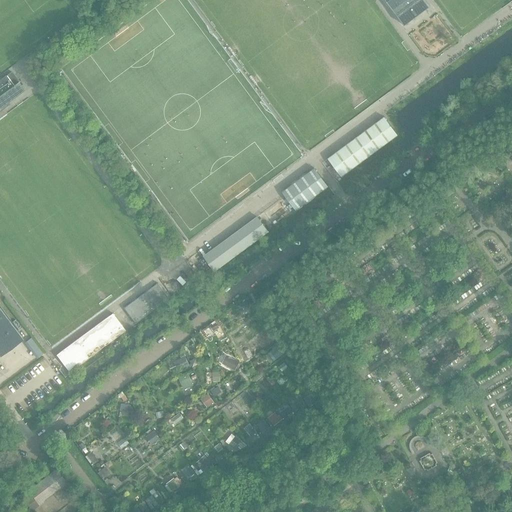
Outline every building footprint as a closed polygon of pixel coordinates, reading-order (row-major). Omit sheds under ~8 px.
[(374,0),(402,37),(435,12),(426,0),(374,0)] [(0,111),(10,104),(8,102),(24,90),(19,83),(13,88),(5,77),(0,80),(0,111)] [(397,135),(384,117),(328,159),(341,176),(397,135)] [(328,186),(315,168),(283,192),(296,210),(328,186)] [(268,231),(257,217),(204,256),(214,270),(268,231)] [(169,298),(158,283),(123,308),(135,324),(169,298)] [(0,354),(1,355),(20,340),(0,312),(0,354)] [(69,372),(125,331),(112,313),(56,355),(69,372)] [(34,336),(26,340),(34,358),(42,355),(34,336)] [(279,345),(268,353),(274,361),(285,353),(279,345)] [(168,360),(173,371),(190,364),(185,353),(168,360)] [(222,363),(236,369),(241,360),(226,354),(222,363)] [(195,358),(190,361),(193,366),(198,364),(195,358)] [(189,373),(179,377),(184,388),(194,384),(189,373)] [(220,384),(211,388),(215,396),(223,391),(220,384)] [(201,397),(207,406),(215,401),(209,392),(201,397)] [(132,415),(132,404),(121,403),(120,415),(132,415)] [(179,413),(172,419),(176,424),(183,418),(179,413)] [(144,435),(150,443),(159,437),(153,429),(144,435)] [(114,437),(121,448),(129,442),(122,432),(114,437)] [(240,449),(245,440),(234,434),(230,443),(240,449)] [(91,452),(86,456),(91,462),(93,464),(98,461),(91,452)] [(203,453),(180,473),(187,482),(211,461),(203,453)] [(104,463),(97,469),(107,480),(114,474),(104,463)] [(42,502),(61,487),(62,488),(66,484),(56,470),(29,491),(39,505),(43,502),(42,502)] [(172,474),(162,481),(171,493),(181,485),(172,474)] [(146,497),(153,508),(166,499),(158,489),(146,497)] [(138,511),(146,511),(152,508),(146,499),(135,507),(138,511)]
